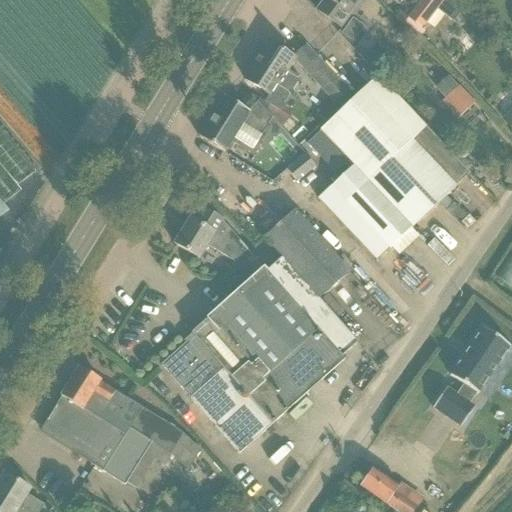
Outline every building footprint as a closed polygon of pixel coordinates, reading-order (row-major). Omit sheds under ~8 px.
[(324,0),(318,10),(316,12),(332,23),(342,31),(365,0),(324,0)] [(423,0),(423,1),(409,19),(423,30),(437,11),(453,23),(463,11),(448,0),(423,0)] [(268,44),(244,80),(269,96),(264,103),(269,106),(279,113),(282,108),(291,95),(301,80),(288,71),(294,62),(295,60),(292,57),(283,52),(280,50),(279,51),(270,45),(268,44)] [(317,59),(303,72),(337,111),(353,97),(317,59)] [(448,76),(437,87),(462,113),(473,103),(448,76)] [(379,78),(320,133),(322,135),(322,134),(368,183),(411,229),(445,197),(454,188),(468,175),(451,156),(450,155),(397,97),(379,78)] [(226,155),(235,139),(251,149),(261,133),(271,117),(257,103),(248,112),(226,99),(224,97),(199,138),(216,149),(226,155)] [(511,109),(503,119),(511,128),(511,109)] [(0,130),(0,238),(4,236),(0,230),(0,227),(15,216),(8,207),(41,182),(0,130)] [(462,146),(453,154),(461,162),(469,154),(462,146)] [(315,169),(303,156),(285,169),(296,183),(315,169)] [(332,159),(320,170),(346,200),(358,190),(332,159)] [(411,229),(368,183),(347,204),(374,234),(389,250),(391,248),(410,230),(411,229)] [(257,189),(230,213),(258,244),(284,220),(257,189)] [(199,260),(206,249),(207,246),(254,278),(264,270),(221,222),(202,210),(194,222),(189,219),(188,220),(189,221),(174,244),(174,243),(173,245),(199,260)] [(348,273),(335,258),(294,212),(264,240),(278,256),(305,285),(317,299),(318,300),(348,273)] [(159,366),(234,451),(236,449),(235,448),(246,439),(247,440),(249,437),(252,440),(289,408),(288,407),(304,393),(304,394),(309,390),(307,388),(308,387),(321,376),(322,375),(323,376),(324,375),(321,372),(329,365),(330,366),(334,362),(341,356),(341,357),(344,354),(344,353),(350,348),(351,348),(355,344),(318,300),(317,299),(305,285),(278,256),(270,262),(271,263),(264,270),(254,278),(209,316),(210,317),(196,329),(195,328),(172,349),(174,352),(172,354),(173,355),(162,364),(161,363),(159,366)] [(446,389),(433,409),(460,427),(473,408),(468,405),(476,393),(477,394),(509,348),(482,329),(450,376),(463,385),(455,396),(446,389)] [(169,456),(182,435),(78,369),(61,397),(63,398),(41,433),(113,478),(124,485),(149,444),(169,456)] [(182,435),(169,456),(187,471),(200,450),(182,435)] [(373,469),(360,488),(376,499),(394,511),(412,511),(413,510),(416,507),(394,492),(398,487),(389,480),(373,469)] [(4,474),(0,479),(0,495),(24,511),(39,511),(44,506),(28,495),(30,490),(5,475),(4,474)] [(0,511),(24,511),(0,495),(0,511)]
